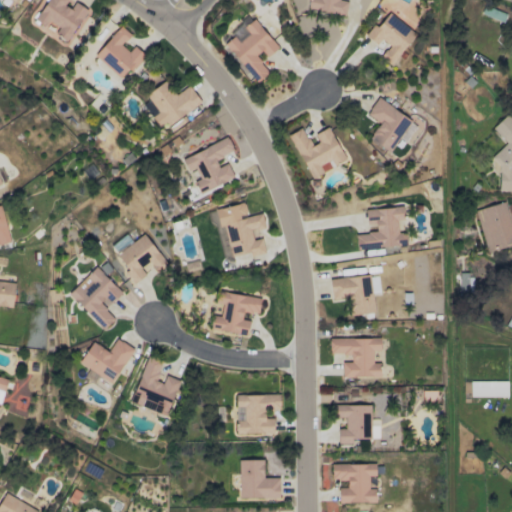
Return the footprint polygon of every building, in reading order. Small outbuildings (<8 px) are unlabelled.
[(67,41),(86,9),(71,0),(46,0),(34,20),(44,26),(47,20),(59,27),(55,34),(67,41)] [(344,16),(347,1),(340,0),(308,0),(307,9),(344,16)] [(390,65),(415,33),(388,12),(376,28),(372,25),(364,35),(376,44),(380,39),(388,45),(380,57),(390,65)] [(277,48),(254,18),(243,26),(248,33),(237,42),(233,36),(224,43),(255,82),(268,72),(254,55),(261,50),(266,57),(277,48)] [(93,55),(120,80),(143,55),(133,46),(128,52),(120,45),(130,35),(120,26),(93,55)] [(200,102),(188,85),(174,95),(165,81),(145,94),(158,112),(151,116),(160,129),(200,102)] [(388,152),(410,119),(377,97),(366,114),(379,122),(368,138),(388,152)] [(492,127),(501,137),(511,127),(511,122),(505,115),(492,127)] [(288,134),(310,178),(345,161),(328,127),(314,134),(318,141),(310,145),(301,127),(288,134)] [(181,157),(186,170),(194,167),(199,179),(193,181),(198,192),(233,178),(226,163),(218,167),(215,159),(233,151),(227,138),(181,157)] [(485,251),(510,245),(511,254),(511,230),(511,231),(504,202),(475,209),(485,251)] [(215,208),(218,227),(224,226),(230,257),(264,251),(261,238),(252,240),(250,230),(264,228),(261,213),(246,216),(244,203),(215,208)] [(405,244),(404,232),(398,232),(396,220),(403,219),(402,206),(364,209),(366,221),(374,220),(375,232),(355,234),(356,249),(405,244)] [(167,265),(143,233),(116,254),(128,270),(124,273),(132,283),(145,274),(142,270),(149,265),(156,273),(167,265)] [(115,316),(107,307),(121,293),(95,266),(67,294),(102,329),(115,316)] [(329,279),(331,299),(347,297),(349,315),(373,312),(369,275),(329,279)] [(260,298),(217,290),(214,303),(221,304),(219,316),(213,315),(210,328),(246,335),(249,321),(240,319),(242,311),(257,314),(260,298)] [(379,376),(379,362),(372,363),(372,350),(379,350),(379,337),(329,338),(329,354),(350,354),(350,362),(341,362),(341,377),(379,376)] [(78,362),(110,383),(133,349),(116,338),(107,351),(92,341),(78,362)] [(165,375),(162,383),(154,380),(161,361),(147,355),(129,402),(165,415),(178,380),(165,375)] [(469,396),(506,397),(506,381),(470,380),(469,396)] [(421,401),(435,401),(435,390),(422,390),(421,401)] [(273,433),(273,418),(264,418),(264,409),(280,409),(279,394),(234,395),(235,406),(243,406),(244,420),(235,420),(235,434),(273,433)] [(337,443),(352,444),(352,438),(370,438),(370,405),(332,404),(332,417),(344,417),(344,428),(337,428),(337,443)] [(239,459),(238,497),(278,498),(278,477),(262,477),(263,460),(239,459)] [(375,502),(375,488),(368,488),(367,476),(375,476),(375,463),(331,464),(331,480),(346,480),(346,488),(337,488),(338,502),(375,502)] [(36,511),(37,510),(4,494),(1,499),(0,498),(0,511),(36,511)]
